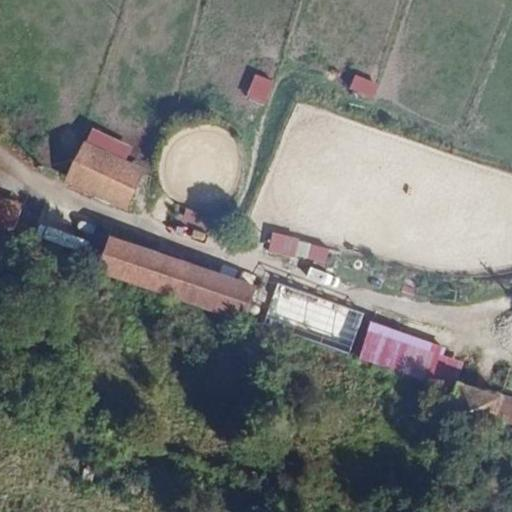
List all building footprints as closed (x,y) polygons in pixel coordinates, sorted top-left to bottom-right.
[(70,182),(127,206),(140,175),(82,152),(70,182)] [(0,237),(7,240),(17,208),(0,201),(0,237)] [(273,232),(269,253),(299,259),(303,238),(273,232)] [(111,240),(100,270),(100,273),(246,320),(255,289),(111,240)] [(299,257),(324,262),(326,249),(302,244),(299,257)] [(27,246),(22,256),(82,277),(86,265),(27,246)] [(321,300),(305,339),(334,350),(350,311),(321,300)] [(372,326),(362,357),(457,388),(467,356),(372,326)] [(497,398),(485,438),(511,446),(511,374),(507,373),(497,398)] [(457,388),(446,425),(485,438),(497,398),(457,388)] [(4,389),(0,399),(0,403),(31,414),(36,400),(4,389)] [(103,437),(98,451),(150,468),(155,454),(103,437)] [(86,463),(80,482),(140,500),(148,476),(96,458),(94,465),(86,463)]
